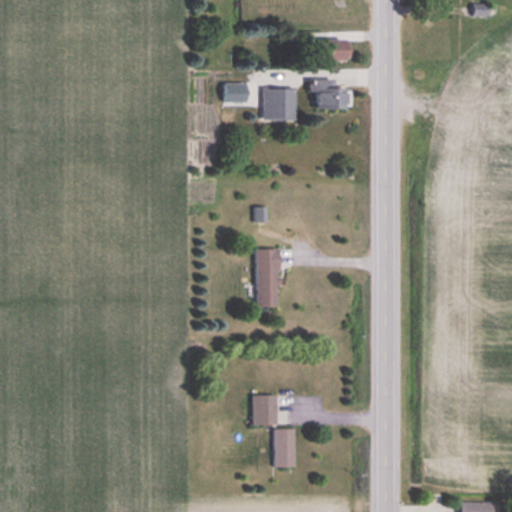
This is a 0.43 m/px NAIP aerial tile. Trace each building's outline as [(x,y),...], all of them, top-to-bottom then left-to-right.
[(313,58),(346,59),(346,35),(304,34),(304,44),(313,44),(313,58)] [(306,94),(313,94),(313,107),(346,107),(346,85),(329,85),(329,76),(306,76),(306,94)] [(260,119),(292,119),(292,87),(260,87),(260,119)] [(253,306),(276,306),(276,247),(253,247),(253,306)] [(273,425),(273,394),(249,395),(249,426),(273,425)] [(291,467),(291,429),(271,429),(271,467),(291,467)] [(487,511),(488,502),(456,502),(456,511),(487,511)]
